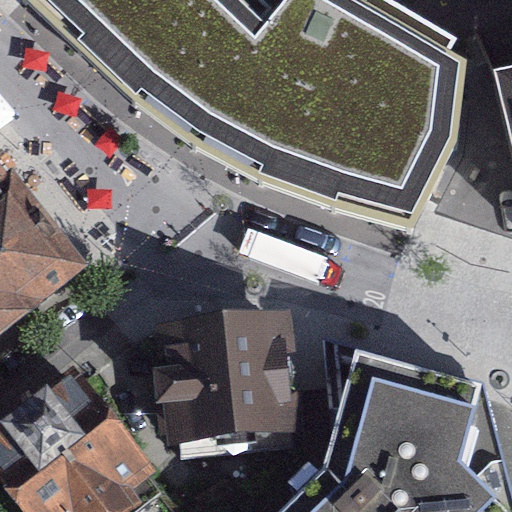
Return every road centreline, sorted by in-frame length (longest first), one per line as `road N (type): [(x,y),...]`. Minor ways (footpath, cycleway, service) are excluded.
road 1 (residential): [(511,330),(194,226)]
road 2 (residential): [(0,404),(168,267),(194,226)]
road 3 (residential): [(194,226),(0,68)]
